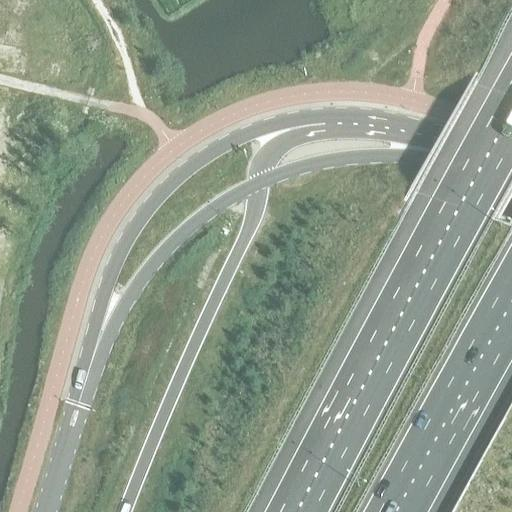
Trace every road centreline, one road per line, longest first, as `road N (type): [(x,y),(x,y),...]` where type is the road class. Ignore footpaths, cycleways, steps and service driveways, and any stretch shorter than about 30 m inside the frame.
road 1 (motorway): [(511,114),(302,511)]
road 2 (trunk): [(261,182),(252,222),(123,511)]
road 3 (tertiary): [(298,129),(255,131),(220,148),(156,200),(113,270),(94,350)]
road 4 (tertiary): [(94,350),(153,264),(261,182)]
road 5 (motorway): [(397,511),(511,305)]
road 6 (tertiary): [(261,182),(324,162),(433,148)]
road 7 (tertiary): [(433,148),(393,130),(298,129)]
